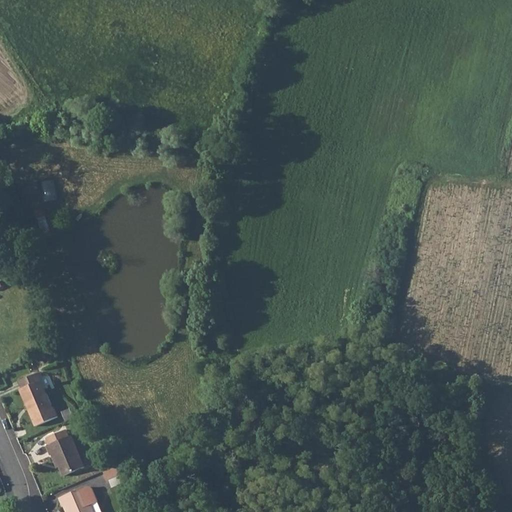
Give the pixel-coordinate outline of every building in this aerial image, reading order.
[(58,181),(32,182),(33,194),(45,193),(45,202),(59,201),(58,181)] [(54,408),(53,408),(38,373),(20,381),(23,389),(21,390),(28,405),(30,405),(33,411),(30,412),(37,427),(58,417),(54,408)] [(67,421),(73,418),(70,410),(63,412),(67,421)] [(55,454),(64,476),(85,467),(72,436),(70,437),(67,430),(47,438),(49,445),(48,446),(51,456),(55,454)] [(105,471),(109,480),(128,472),(120,464),(105,471)] [(85,489),(84,488),(60,498),(64,507),(67,506),(69,511),(94,511),(91,505),(98,502),(93,489),(90,487),(85,489)]
